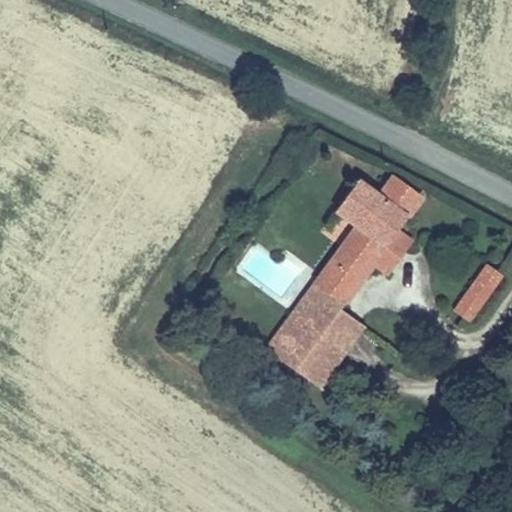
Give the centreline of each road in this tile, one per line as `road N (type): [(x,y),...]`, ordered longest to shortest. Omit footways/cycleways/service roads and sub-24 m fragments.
road 1 (tertiary): [(117,0),(511,192)]
road 2 (track): [(431,150),(448,0)]
